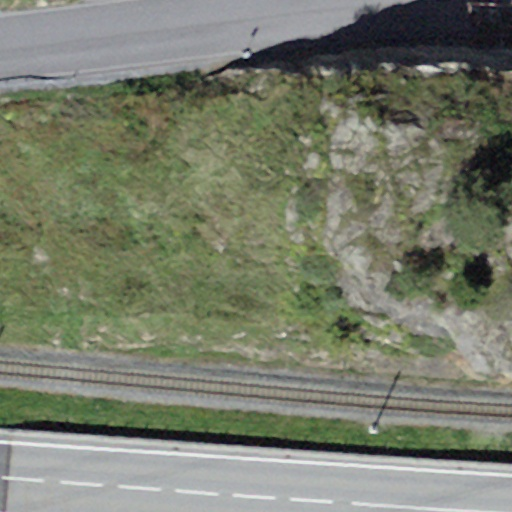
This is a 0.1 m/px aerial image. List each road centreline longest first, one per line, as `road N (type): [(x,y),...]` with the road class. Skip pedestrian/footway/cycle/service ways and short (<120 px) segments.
road 1 (primary): [(511,494),(0,467)]
road 2 (unclassified): [(0,41),(330,0)]
